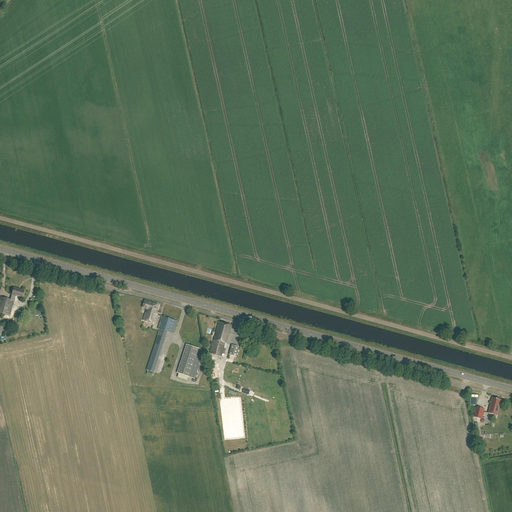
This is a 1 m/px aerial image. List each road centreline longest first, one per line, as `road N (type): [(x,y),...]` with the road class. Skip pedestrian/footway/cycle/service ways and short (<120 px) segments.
road 1 (unclassified): [(511,357),(0,217)]
road 2 (tertiary): [(511,388),(0,248)]
